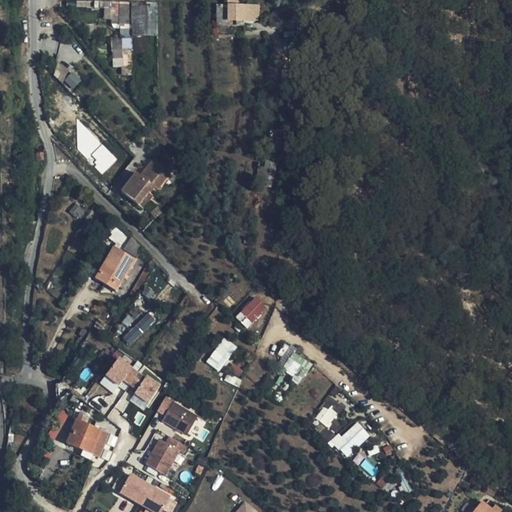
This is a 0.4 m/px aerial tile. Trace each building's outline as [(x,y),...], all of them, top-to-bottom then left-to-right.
[(156,2),(131,3),(134,100),(148,116),(160,117),(156,2)] [(104,4),(104,22),(129,22),(129,4),(104,4)] [(242,4),(226,4),(226,22),(243,21),(252,21),(252,16),(259,15),(259,5),(242,4)] [(282,32),(284,51),(298,50),(297,31),(282,32)] [(111,39),(112,67),(123,66),(122,48),(132,48),(131,38),(111,39)] [(77,79),(70,72),(63,80),(70,87),(77,79)] [(82,101),(87,96),(82,91),(77,96),(82,101)] [(264,159),(258,185),(271,188),(276,162),(264,159)] [(118,192),(133,206),(144,193),(145,194),(150,188),(152,190),(165,175),(150,161),(137,177),(133,173),(118,192)] [(144,193),(133,206),(137,209),(152,190),(150,188),(145,194),(144,193)] [(86,211),(79,204),(72,212),(80,218),(86,211)] [(135,261),(122,252),(118,250),(120,246),(116,244),(98,274),(114,284),(111,288),(115,290),(124,276),(120,273),(123,270),(126,273),(128,274),(135,261)] [(114,284),(98,274),(95,278),(111,288),(114,284)] [(149,287),(144,294),(152,299),(157,292),(149,287)] [(246,329),(266,309),(255,298),(235,319),(246,329)] [(150,314),(126,338),(132,345),(157,320),(150,314)] [(207,363),(213,368),(224,353),(230,358),(236,349),(224,340),(207,363)] [(224,353),(213,368),(220,373),(230,358),(224,353)] [(292,354),(285,366),(302,377),(310,365),(292,354)] [(120,361),(107,378),(120,387),(133,370),(120,361)] [(161,388),(148,379),(136,397),(150,406),(161,388)] [(282,402),(289,407),(305,392),(301,386),(282,402)] [(330,400),(315,417),(326,427),(342,409),(330,400)] [(199,417),(175,403),(164,422),(188,435),(199,417)] [(49,437),(65,443),(74,418),(58,412),(49,437)] [(108,435),(100,431),(85,425),(87,420),(78,416),(66,444),(99,458),(108,435)] [(356,424),(338,443),(350,454),(367,435),(356,424)] [(162,439),(147,465),(167,476),(181,450),(187,453),(191,448),(171,437),(168,443),(162,439)] [(353,454),(348,460),(358,470),(364,464),(353,454)] [(163,511),(172,497),(132,476),(122,495),(153,511),(163,511)] [(480,509),(478,511),(496,511),(495,511),(486,503),(480,509)]
